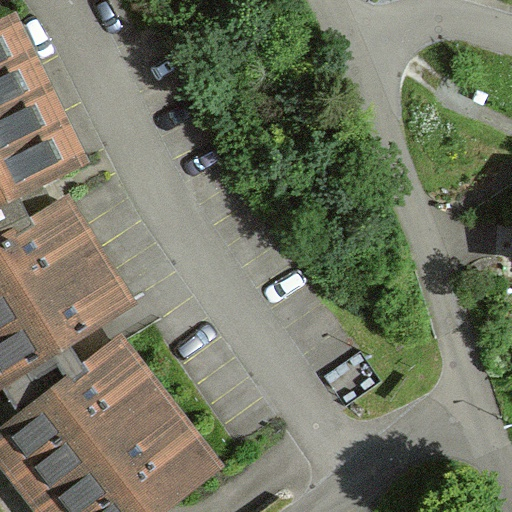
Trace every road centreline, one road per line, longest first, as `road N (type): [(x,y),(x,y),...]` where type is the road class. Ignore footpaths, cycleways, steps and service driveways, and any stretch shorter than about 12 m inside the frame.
road 1 (residential): [(478,413),(352,60)]
road 2 (residential): [(478,413),(309,511)]
road 3 (residential): [(352,60),(404,26),(472,21),(511,34)]
